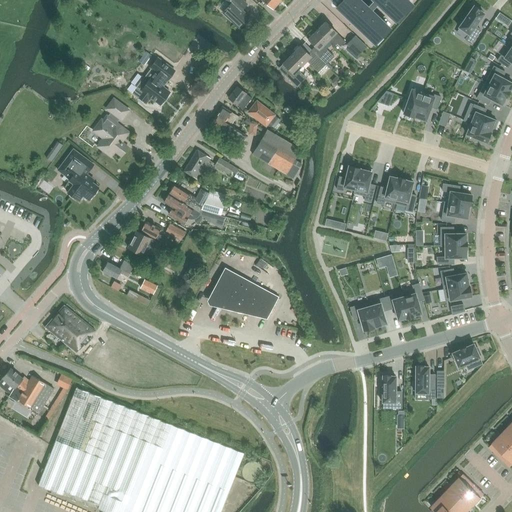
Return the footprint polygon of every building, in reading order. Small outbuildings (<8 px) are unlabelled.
[(231,6),(224,13),(239,28),(249,17),(241,9),(247,3),(243,0),(226,0),(226,1),(231,6)] [(262,0),(274,10),(282,0),(262,0)] [(342,0),(336,7),(357,27),(372,41),(379,34),(381,36),(381,35),(389,27),(372,11),(371,10),(374,7),(370,3),(367,6),(360,0),(342,0)] [(372,0),(370,3),(374,7),(377,4),(378,5),(393,19),(393,18),(400,11),(402,13),(411,4),(407,0),(372,0)] [(477,24),(477,23),(478,22),(479,22),(479,21),(484,13),(480,11),(480,10),(474,6),(459,27),(469,34),(465,39),(471,43),(480,30),(475,26),(477,24)] [(500,12),(496,18),(507,26),(511,21),(500,12)] [(345,41),(335,32),(336,31),(325,21),(317,30),(328,41),(333,46),(337,43),(340,46),(345,41)] [(326,63),(334,55),(323,45),(328,41),(317,30),(308,38),(316,46),(312,50),(326,63)] [(355,36),(346,44),(349,46),(358,55),(366,47),(355,36)] [(307,61),(318,72),(326,63),(312,50),(309,53),(300,44),(291,54),(302,65),(307,61)] [(511,48),(508,45),(497,60),(508,67),(511,62),(511,48)] [(303,66),(291,54),(282,64),(290,71),(286,74),(298,86),(306,78),(298,70),(303,66)] [(158,58),(150,68),(151,68),(145,77),(142,75),(135,85),(137,87),(141,90),(141,91),(143,92),(139,98),(146,103),(150,98),(160,105),(169,92),(162,87),(161,85),(165,80),(167,80),(174,71),(158,58)] [(506,80),(504,79),(504,78),(504,79),(502,78),(505,72),(494,66),(485,82),(508,94),(510,91),(509,90),(510,89),(511,90),(511,89),(511,82),(507,80),(506,80)] [(492,100),(493,100),(495,101),(495,102),(496,101),(504,106),(507,100),(505,99),(505,98),(506,98),(508,94),(485,82),(477,98),(488,104),(491,99),(493,100),(492,100)] [(236,86),(228,98),(243,109),(252,97),(236,86)] [(414,117),(414,116),(415,117),(423,93),(412,89),(407,101),(407,102),(407,103),(406,103),(406,104),(403,113),(414,117)] [(325,90),(321,94),(325,98),(330,94),(325,90)] [(386,91),(378,102),(388,105),(393,94),(386,91)] [(435,95),(434,97),(423,93),(415,117),(426,121),(429,112),(429,111),(430,109),(430,110),(430,109),(431,107),(437,109),(441,97),(435,95)] [(97,147),(111,157),(115,151),(121,156),(128,147),(121,142),(123,139),(124,140),(129,133),(116,123),(119,118),(121,120),(129,110),(114,99),(106,109),(111,113),(108,117),(107,116),(103,121),(101,119),(93,131),(100,136),(103,136),(104,137),(97,147)] [(267,126),(267,125),(274,115),(270,113),(257,102),(250,113),(263,123),(267,126)] [(470,103),(463,120),(471,123),(490,131),(492,128),(494,129),(497,121),(488,117),(486,116),(485,116),(483,115),(486,109),(474,104),(470,103)] [(222,107),(215,117),(231,127),(237,116),(222,107)] [(449,114),(443,112),(439,124),(445,126),(449,114)] [(281,120),(276,116),(269,124),(274,128),(281,120)] [(246,136),(231,127),(215,117),(210,126),(241,145),(246,136)] [(471,123),(466,134),(476,138),(477,138),(479,139),(486,142),(491,132),(490,131),(471,123)] [(266,131),(261,140),(294,160),(301,149),(267,129),(266,131)] [(300,163),(294,160),(261,140),(253,154),(293,179),(302,164),(300,163)] [(51,154),(56,157),(61,149),(56,146),(51,154)] [(71,179),(68,182),(74,187),(70,193),(80,201),(84,196),(89,200),(99,187),(88,178),(90,176),(87,174),(94,164),(85,157),(74,149),(59,170),(71,179)] [(184,170),(197,179),(211,158),(197,149),(184,170)] [(50,165),(56,157),(51,154),(46,162),(50,165)] [(233,166),(219,157),(214,165),(228,174),(230,171),(233,166)] [(344,187),(355,189),(360,169),(360,168),(358,168),(359,166),(350,164),(350,166),(349,165),(347,173),(346,173),(347,173),(346,175),(346,176),(345,178),(339,177),(336,189),(343,191),(344,187)] [(363,170),(360,169),(355,189),(354,193),(365,196),(364,200),(371,201),(375,185),(369,184),(369,182),(370,182),(370,181),(369,181),(370,179),(370,178),(372,169),(364,167),(363,170)] [(395,203),(401,178),(397,177),(397,178),(396,177),(396,175),(390,174),(388,183),(387,185),(387,186),(387,188),(381,187),(377,203),(383,205),(384,201),(395,203)] [(50,184),(58,185),(59,178),(50,177),(50,184)] [(401,178),(395,203),(406,206),(405,210),(412,211),(416,195),(410,194),(410,192),(411,192),(411,191),(411,189),(412,189),(411,189),(413,182),(405,180),(405,179),(401,178)] [(450,192),(448,202),(448,203),(469,206),(470,206),(471,194),(464,193),(463,193),(461,193),(459,192),(460,186),(443,184),(442,190),(450,192)] [(175,185),(170,193),(198,211),(199,210),(200,209),(204,203),(207,197),(209,193),(201,189),(196,198),(175,185)] [(421,185),(419,198),(426,199),(428,186),(421,185)] [(209,193),(207,197),(224,202),(226,195),(210,190),(209,193)] [(169,194),(164,202),(173,207),(169,214),(183,223),(186,218),(187,217),(188,217),(189,217),(190,217),(191,217),(192,217),(193,217),(194,217),(195,216),(196,216),(197,215),(198,214),(199,213),(198,212),(169,194)] [(204,203),(200,209),(210,212),(220,215),(221,215),(224,202),(207,197),(204,203)] [(467,218),(469,206),(448,203),(448,202),(444,202),(441,220),(454,222),(455,216),(457,216),(457,217),(458,217),(458,216),(460,217),(467,218)] [(198,212),(199,213),(200,214),(210,220),(223,224),(225,217),(199,210),(198,211),(198,212)] [(326,219),(324,225),(333,227),(334,221),(326,219)] [(249,229),(250,223),(239,220),(238,226),(249,229)] [(145,221),(140,231),(160,241),(163,236),(157,234),(160,229),(145,221)] [(165,233),(181,240),(185,231),(169,224),(165,233)] [(441,246),(445,246),(466,245),(466,241),(466,233),(459,233),(458,233),(456,233),(455,233),(453,233),(453,227),(440,227),(441,246)] [(146,246),(152,249),(156,242),(136,232),(128,248),(141,255),(146,246)] [(466,249),(466,245),(445,246),(445,257),(437,257),(437,264),(454,264),(454,257),(456,257),(456,258),(456,257),(458,257),(458,258),(459,258),(459,257),(466,257),(466,249)] [(391,254),(376,259),(378,268),(386,266),(394,263),(391,254)] [(194,258),(183,277),(191,282),(201,262),(194,258)] [(266,275),(272,278),(277,268),(258,258),(255,266),(267,272),(266,275)] [(109,262),(105,270),(106,271),(105,273),(106,274),(109,276),(111,275),(112,274),(118,277),(120,273),(129,278),(132,272),(135,266),(125,260),(121,268),(109,262)] [(279,296),(224,267),(224,268),(209,297),(228,308),(229,306),(233,308),(237,310),(241,311),(245,312),(266,318),(266,319),(279,296)] [(453,269),(440,271),(444,289),(468,284),(466,273),(459,274),(457,275),(457,274),(456,274),(454,275),(453,269)] [(191,282),(183,277),(179,284),(188,289),(192,282),(191,282)] [(152,291),(155,285),(149,281),(146,288),(152,291)] [(402,292),(403,296),(404,296),(410,317),(413,316),(413,315),(421,313),(419,306),(418,304),(419,304),(418,303),(418,301),(423,299),(419,283),(412,285),(413,289),(402,292)] [(444,289),(437,290),(440,302),(446,301),(460,298),(461,298),(463,297),(463,298),(464,298),(471,296),(469,285),(468,284),(444,289)] [(404,296),(403,296),(393,299),(392,295),(385,297),(389,309),(394,308),(395,310),(396,312),(396,313),(398,320),(406,318),(410,317),(404,296)] [(389,309),(385,297),(368,302),(375,327),(386,323),(384,316),(383,314),(384,314),(383,313),(383,311),(389,309)] [(375,327),(368,302),(350,307),(354,319),(360,318),(360,320),(361,322),(361,323),(363,330),(374,327),(375,327)] [(91,336),(96,330),(65,304),(46,327),(67,344),(77,353),(91,336)] [(463,304),(451,307),(453,314),(465,311),(463,304)] [(289,322),(297,321),(296,308),(288,308),(289,322)] [(462,348),(461,348),(459,349),(460,349),(452,353),(458,366),(479,357),(479,356),(481,355),(477,347),(475,348),(473,343),(466,347),(466,346),(464,347),(463,347),(464,348),(462,348)] [(428,378),(428,376),(429,376),(428,376),(429,366),(424,366),(416,366),(415,382),(413,382),(413,390),(415,390),(415,392),(428,392),(428,398),(434,398),(435,382),(428,382),(428,379),(429,379),(429,378),(428,378)] [(21,380),(23,378),(11,368),(2,378),(3,379),(0,381),(0,386),(1,388),(6,392),(10,394),(9,396),(17,401),(11,410),(27,419),(33,409),(40,413),(54,389),(32,376),(29,381),(27,385),(21,380)] [(63,375),(61,374),(56,385),(67,390),(73,379),(63,375)] [(395,386),(396,386),(396,385),(395,385),(395,376),(391,376),(391,375),(382,375),(382,377),(380,377),(380,387),(382,387),(382,402),(395,402),(394,408),(401,408),(401,391),(395,391),(395,388),(396,388),(395,388),(395,386)] [(220,511),(244,452),(220,442),(76,387),(38,485),(63,494),(65,490),(99,504),(98,508),(104,510),(103,511),(220,511)] [(510,446),(511,444),(511,433),(507,428),(500,435),(510,446)] [(510,446),(500,435),(492,443),(493,444),(495,446),(497,448),(499,450),(501,452),(503,454),(510,446)] [(503,454),(505,456),(507,458),(509,459),(511,462),(511,447),(510,446),(503,454)] [(460,477),(452,485),(463,495),(471,487),(468,485),(466,482),(463,480),(460,477)] [(463,495),(452,485),(445,492),(456,502),(463,495)] [(463,495),(474,505),(482,498),(481,497),(478,495),(476,492),(473,490),(471,487),(463,495)] [(456,502),(445,492),(438,499),(449,510),(456,502)] [(466,511),(467,511),(474,505),(463,495),(456,502),(466,511)] [(446,511),(449,510),(438,499),(431,507),(436,511),(446,511)] [(451,511),(466,511),(456,502),(449,510),(451,511)]
